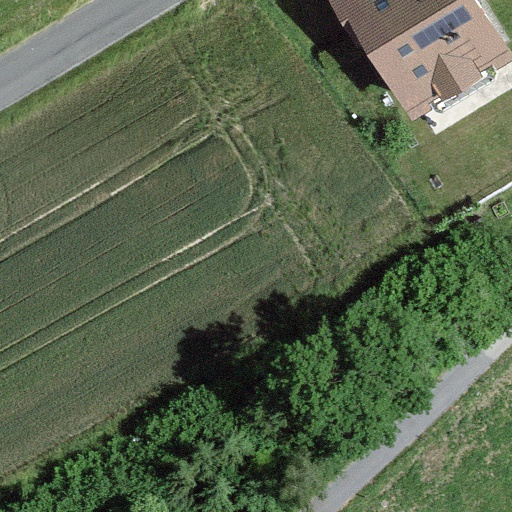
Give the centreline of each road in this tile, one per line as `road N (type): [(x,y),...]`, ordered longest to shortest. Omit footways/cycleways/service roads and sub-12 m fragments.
road 1 (unclassified): [(511,315),(309,511)]
road 2 (unclassified): [(137,0),(0,83)]
